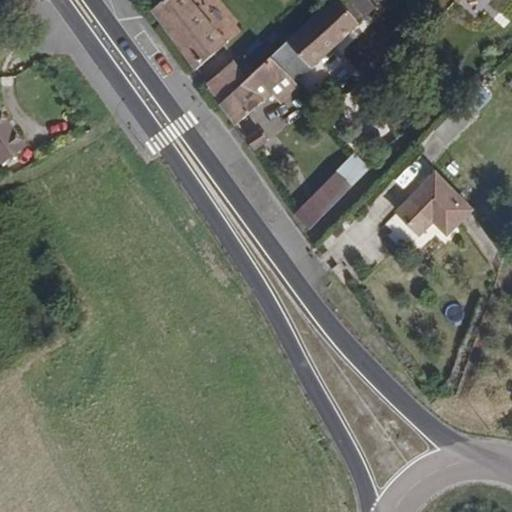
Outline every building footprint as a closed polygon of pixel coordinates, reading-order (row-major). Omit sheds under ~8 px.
[(160,0),(150,10),(193,70),(226,40),(195,1),(195,0),(160,0)] [(317,61),(380,0),(379,0),(325,0),(291,32),(317,61)] [(317,61),(291,32),(276,46),(301,75),(317,61)] [(238,116),(265,93),(273,101),(301,75),(276,46),(248,72),(223,95),(238,116)] [(223,95),(248,72),(236,58),(211,79),(223,95)] [(0,154),(4,160),(28,143),(0,104),(0,154)] [(444,148),(473,117),(462,107),(433,138),(444,148)] [(279,141),(267,125),(252,136),(265,153),(279,141)] [(353,184),(364,172),(352,158),(339,170),(353,184)] [(309,229),(353,184),(339,170),(298,213),(309,229)] [(473,211),(434,170),(393,213),(419,238),(432,225),(448,238),(473,211)]
